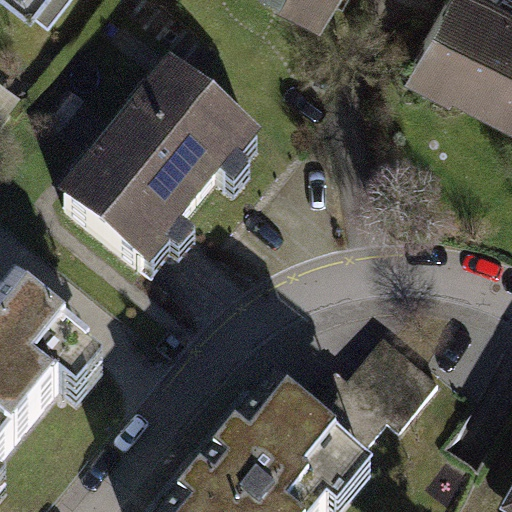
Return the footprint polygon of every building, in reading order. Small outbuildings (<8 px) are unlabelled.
[(511,9),(494,0),(429,0),(399,60),(511,117),(511,9)] [(169,87),(61,223),(132,280),(240,144),(169,87)] [(10,303),(0,315),(0,460),(81,360),(10,303)] [(256,410),(175,511),(336,511),(384,453),(396,462),(426,425),(375,384),(351,415),(334,402),(300,445),(256,410)] [(511,511),(511,481),(494,511),(511,511)]
